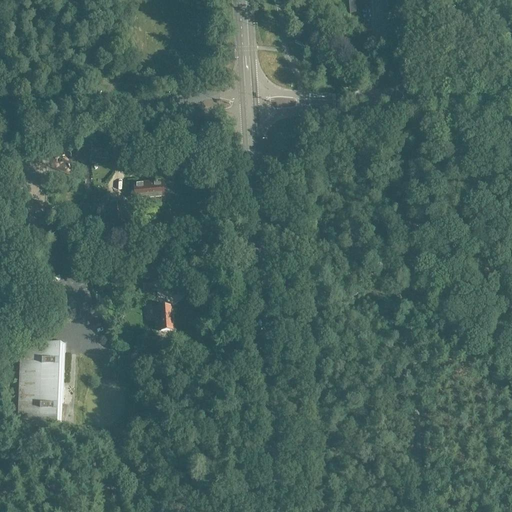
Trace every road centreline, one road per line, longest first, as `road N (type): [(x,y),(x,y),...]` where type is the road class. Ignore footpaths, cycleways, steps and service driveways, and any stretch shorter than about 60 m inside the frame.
road 1 (track): [(422,511),(403,100)]
road 2 (secondary): [(278,511),(250,104)]
road 3 (tertiary): [(511,104),(250,104)]
road 4 (tertiary): [(0,106),(250,104)]
road 5 (track): [(0,459),(184,511)]
